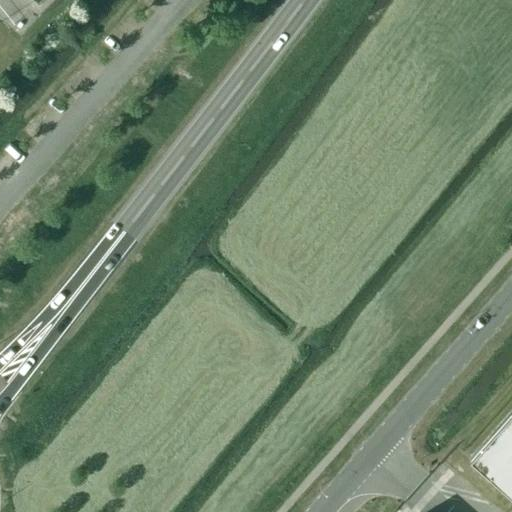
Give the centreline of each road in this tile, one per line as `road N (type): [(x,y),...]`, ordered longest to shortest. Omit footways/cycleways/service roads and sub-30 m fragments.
road 1 (trunk): [(56,317),(303,0)]
road 2 (unclassified): [(511,293),(321,511)]
